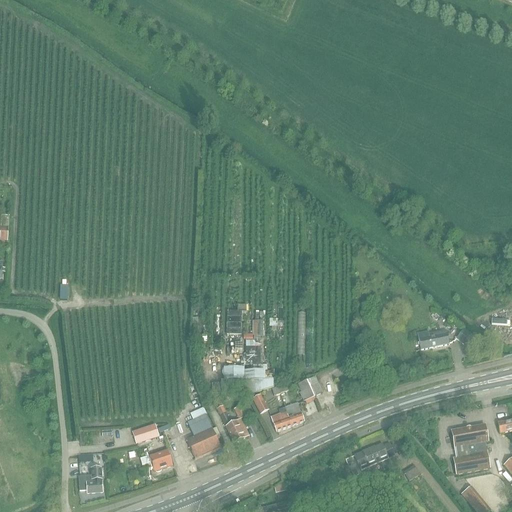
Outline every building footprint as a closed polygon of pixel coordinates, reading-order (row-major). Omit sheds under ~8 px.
[(511,105),(500,101),(487,135),(498,139),(493,151),(504,155),(504,157),(511,160),(511,156),(511,123),(511,124),(511,122),(511,105)] [(60,286),(60,300),(67,300),(68,286),(60,286)] [(304,312),(303,326),(310,326),(311,312),(304,312)] [(468,348),(475,339),(463,330),(456,339),(468,348)] [(428,333),(418,335),(419,340),(421,351),(449,345),(446,332),(428,335),(428,333)] [(228,350),(238,350),(238,340),(229,339),(228,350)] [(247,344),(242,343),(242,351),(256,351),(256,340),(247,340),(247,344)] [(223,381),(220,381),(220,395),(242,386),(247,396),(272,388),(272,380),(263,380),(263,371),(242,371),(242,368),(222,369),(223,381)] [(322,393),(315,377),(307,380),(314,397),(322,393)] [(303,402),(314,397),(307,380),(298,385),(301,392),(299,393),(303,402)] [(286,386),(278,388),(280,395),(288,392),(286,386)] [(260,415),(268,411),(260,395),(252,400),(260,415)] [(187,410),(190,416),(203,411),(200,404),(187,410)] [(297,404),(285,408),(291,427),(304,423),(297,404)] [(241,406),(234,409),(239,420),(240,420),(246,417),(241,406)] [(223,407),(217,410),(234,444),(249,437),(240,420),(239,420),(231,424),(223,407)] [(291,427),(285,408),(285,409),(279,411),(280,415),(271,418),(276,433),(291,427)] [(220,448),(212,430),(205,415),(187,423),(194,438),(187,442),(195,460),(220,448)] [(511,421),(498,424),(500,434),(511,431),(511,421)] [(155,425),(132,433),(136,445),(159,438),(155,425)] [(487,453),(485,444),(488,443),(485,426),(451,433),(455,449),(468,447),(469,457),(454,460),(457,476),(490,470),(487,453)] [(361,471),(394,457),(389,444),(382,447),(382,445),(371,450),(371,449),(354,456),(361,471)] [(154,473),(173,467),(168,451),(149,457),(154,473)] [(137,454),(139,462),(149,459),(146,452),(137,454)] [(87,491),(87,494),(103,493),(101,469),(91,469),(91,477),(78,477),(79,492),(87,491)] [(488,511),(469,489),(461,495),(474,511),(488,511)] [(507,500),(501,505),(506,511),(511,506),(507,500)] [(289,511),(288,503),(262,509),(263,511),(289,511)]
